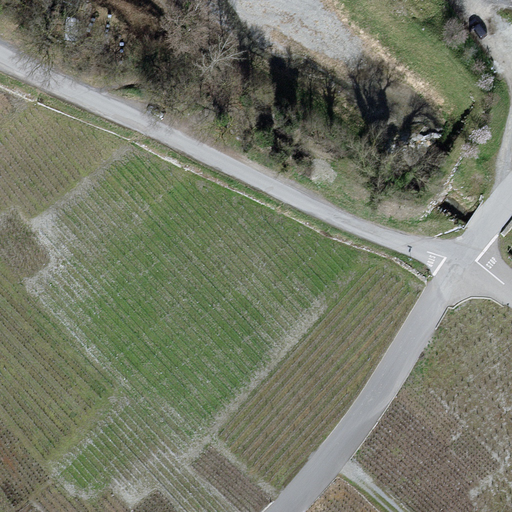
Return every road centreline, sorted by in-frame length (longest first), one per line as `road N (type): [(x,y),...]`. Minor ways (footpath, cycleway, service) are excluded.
road 1 (unclassified): [(458,263),(353,224),(0,54)]
road 2 (unclassified): [(284,511),(377,396),(458,263)]
